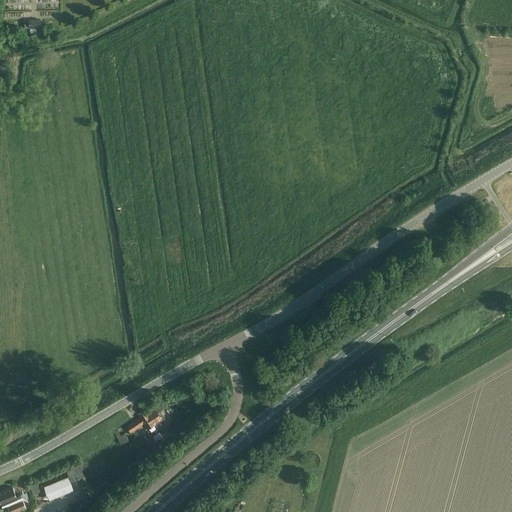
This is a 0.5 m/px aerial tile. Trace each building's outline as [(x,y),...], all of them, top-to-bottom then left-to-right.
[(41,19),(28,19),(29,29),(41,28),(41,19)] [(155,408),(154,409),(147,413),(145,409),(138,413),(140,418),(134,422),(134,421),(127,426),(131,431),(144,423),(147,428),(153,425),(154,426),(156,427),(163,423),(164,416),(160,411),(155,408)] [(153,457),(145,447),(135,455),(143,465),(153,457)] [(71,481),(84,476),(79,465),(66,470),(71,481)] [(45,486),(50,499),(73,489),(67,477),(45,486)] [(12,487),(0,492),(0,500),(2,505),(7,503),(10,511),(11,511),(25,506),(20,495),(16,496),(12,487)] [(78,499),(68,503),(71,511),(81,507),(78,499)]
